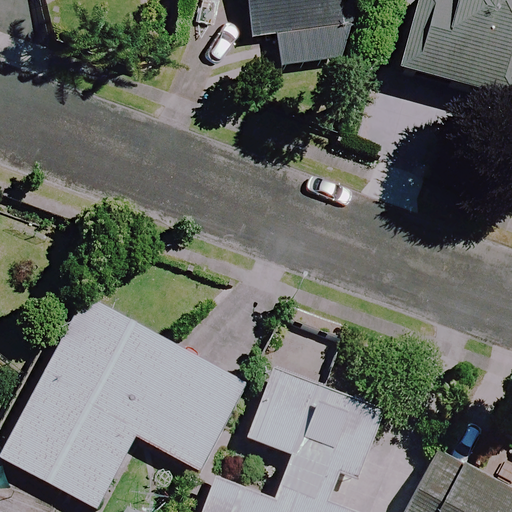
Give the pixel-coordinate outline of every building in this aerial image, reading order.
[(340,0),(237,0),(244,46),(268,43),(273,77),(349,67),(340,0)] [(511,74),(511,0),(432,0),(430,8),(412,2),(387,80),(500,116),(511,74)] [(236,392),(76,307),(0,449),(0,471),(76,511),(92,511),(127,447),(189,480),(236,392)] [(319,511),(330,483),(350,491),(376,422),(263,379),(238,448),(284,465),(269,502),(209,479),(196,511),(319,511)] [(511,511),(511,506),(431,463),(405,511),(511,511)]
